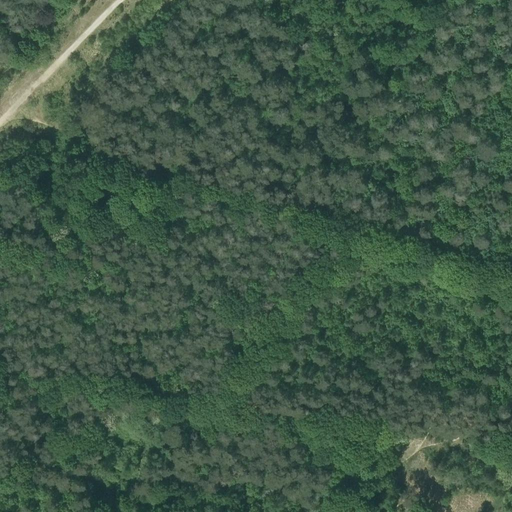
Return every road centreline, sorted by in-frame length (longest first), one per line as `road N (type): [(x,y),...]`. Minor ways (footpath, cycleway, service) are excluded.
road 1 (track): [(511,264),(465,258),(7,118)]
road 2 (track): [(123,0),(0,125)]
road 3 (track): [(123,511),(85,471),(0,463)]
